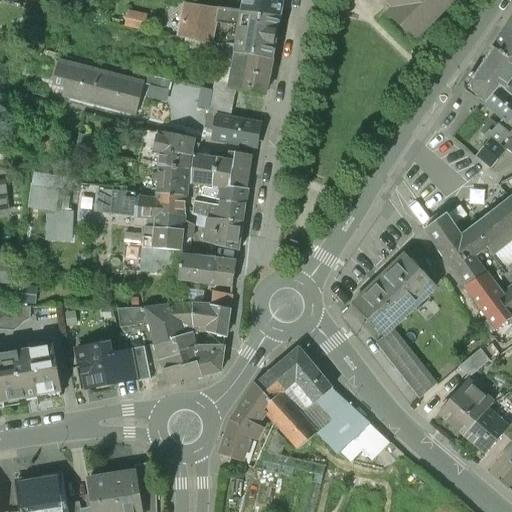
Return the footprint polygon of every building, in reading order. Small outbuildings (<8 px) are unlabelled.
[(244,0),(243,12),(243,13),(279,17),(281,7),(282,0),(244,0)] [(387,0),(395,7),(388,14),(416,39),(452,0),(387,0)] [(279,17),(243,13),(243,12),(204,7),(190,4),(184,38),(212,43),(216,22),(234,24),(241,21),(236,47),(235,54),(253,57),(253,56),(272,60),(276,38),(279,17)] [(511,19),(493,48),(511,60),(511,19)] [(511,60),(493,48),(492,48),(466,88),(485,103),(499,86),(511,97),(511,60)] [(253,57),(235,54),(229,85),(228,88),(236,89),(265,94),(269,77),(272,60),(253,56),(253,57)] [(132,81),(60,62),(54,84),(65,87),(63,96),(95,104),(136,115),(144,85),(144,84),(132,81)] [(172,81),(134,71),(132,81),(144,84),(144,85),(169,91),(172,81)] [(229,85),(216,82),(208,115),(218,117),(231,120),(236,89),(228,88),(229,85)] [(511,118),(511,97),(499,86),(485,103),(509,124),(511,118)] [(208,115),(207,115),(205,128),(212,129),(213,120),(217,121),(218,117),(208,115)] [(259,125),(231,120),(218,117),(217,121),(215,140),(229,142),(256,146),(257,136),(259,125)] [(490,120),(469,145),(479,153),(489,144),(484,136),(490,129),(492,131),(497,126),(490,120)] [(497,126),(492,131),(490,129),(484,136),(489,144),(479,153),(477,156),(491,167),(504,152),(497,146),(506,133),(497,126)] [(193,141),(146,131),(140,162),(160,166),(160,167),(188,170),(190,155),(193,141)] [(511,137),(503,148),(511,155),(511,137)] [(219,152),(211,150),(209,159),(218,160),(219,152)] [(235,153),(228,153),(227,157),(229,157),(228,161),(234,162),(235,153)] [(251,156),(235,153),(234,162),(230,188),(248,190),(249,183),(247,183),(249,171),(251,156)] [(203,157),(194,156),(191,183),(213,186),(218,160),(209,159),(203,158),(203,157)] [(228,161),(218,160),(213,186),(213,190),(205,188),(203,196),(225,202),(246,205),(247,198),(248,190),(230,188),(234,162),(228,161)] [(188,170),(160,167),(159,174),(154,173),(154,180),(158,180),(157,194),(186,196),(187,184),(188,170)] [(5,182),(0,182),(0,211),(9,210),(5,182)] [(157,200),(136,197),(137,196),(126,194),(124,215),(155,219),(156,219),(157,214),(157,200)] [(186,196),(157,194),(157,200),(157,214),(184,217),(185,207),(186,196)] [(511,197),(461,237),(461,238),(486,274),(493,285),(508,275),(494,255),(511,240),(511,197)] [(245,211),(195,202),(193,215),(199,217),(207,220),(208,220),(209,212),(221,215),(221,220),(229,221),(243,222),(244,217),(245,211)] [(74,240),(74,213),(47,212),(47,239),(74,240)] [(221,215),(209,212),(208,220),(207,220),(205,228),(205,241),(216,245),(216,246),(239,250),(240,243),(242,231),(243,222),(229,221),(221,220),(221,215)] [(184,217),(157,214),(156,219),(155,219),(154,228),(183,231),(183,228),(184,224),(184,217)] [(461,237),(446,215),(426,229),(466,287),(486,274),(461,238),(461,237)] [(207,220),(199,217),(196,225),(205,228),(207,220)] [(183,231),(154,228),(153,238),(143,237),(141,272),(172,274),(174,251),(181,251),(182,241),(183,235),(183,231)] [(193,231),(183,228),(183,231),(183,235),(192,239),(193,231)] [(405,255),(352,305),(383,337),(435,287),(405,255)] [(216,259),(182,257),(181,266),(180,268),(181,268),(180,280),(213,284),(216,259)] [(237,262),(216,259),(213,284),(233,286),(237,262)] [(486,274),(466,287),(496,330),(511,319),(497,300),(502,297),(501,296),(493,285),(486,274)] [(184,287),(171,286),(171,307),(183,306),(184,287)] [(511,287),(501,296),(502,297),(497,300),(511,319),(511,317),(511,287)] [(232,295),(213,292),(212,300),(212,305),(230,310),(232,295)] [(31,307),(12,307),(0,305),(0,314),(7,322),(14,331),(24,323),(30,320),(31,307)] [(171,307),(169,307),(173,325),(180,324),(195,323),(195,327),(207,326),(207,332),(226,337),(230,310),(212,305),(211,305),(207,305),(183,306),(171,307)] [(173,325),(169,307),(147,310),(147,309),(130,309),(132,326),(150,323),(155,345),(183,336),(180,324),(173,325)] [(130,309),(118,310),(121,328),(132,326),(130,309)] [(195,323),(180,324),(183,336),(191,334),(193,342),(198,340),(195,327),(195,323)] [(183,336),(155,345),(156,345),(160,358),(180,351),(195,347),(193,342),(191,334),(183,336)] [(133,349),(111,353),(109,343),(78,349),(86,389),(139,379),(133,349)] [(0,363),(7,402),(61,393),(53,346),(0,354),(0,363)] [(225,346),(195,347),(180,351),(185,365),(198,362),(202,377),(203,377),(221,372),(225,346)] [(144,347),(133,349),(139,379),(139,382),(151,380),(144,347)] [(332,389),(299,349),(282,363),(315,403),(332,389)] [(481,349),(461,365),(473,375),(491,361),(481,349)] [(185,365),(180,351),(160,358),(163,370),(167,387),(202,377),(198,362),(185,365)] [(316,434),(280,394),(285,389),(272,372),(255,386),(268,402),(260,410),(264,414),(298,450),(316,434)] [(480,393),(467,381),(438,414),(464,437),(488,409),(491,406),(478,395),(480,393)] [(254,387),(230,423),(220,457),(241,463),(248,439),(256,442),(262,430),(256,427),(264,414),(260,410),(268,402),(255,386),(254,387)] [(350,406),(319,436),(339,457),(369,424),(350,406)] [(488,409),(464,437),(485,455),(503,434),(509,427),(488,409)] [(511,423),(509,427),(503,434),(511,442),(511,423)] [(511,442),(502,453),(511,461),(511,460),(511,442)] [(111,473),(96,475),(97,479),(88,480),(92,508),(93,511),(117,511),(112,477),(111,473)] [(136,473),(112,477),(117,511),(142,511),(139,490),(136,473)] [(63,475),(39,479),(44,511),(68,511),(68,504),(63,475)] [(44,511),(39,479),(15,483),(20,511),(44,511)] [(157,511),(156,487),(139,490),(142,511),(157,511)] [(79,502),(68,504),(68,511),(81,511),(81,510),(79,502)]
